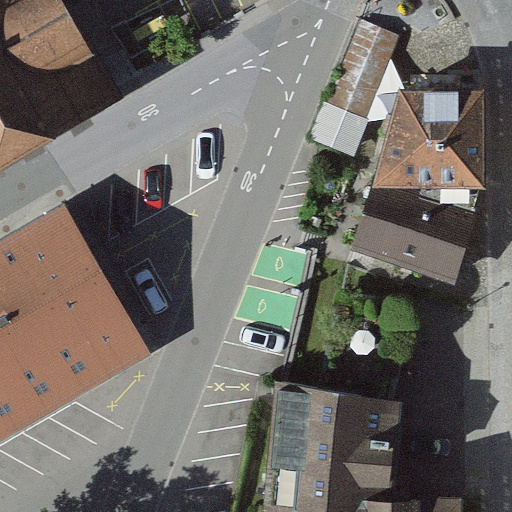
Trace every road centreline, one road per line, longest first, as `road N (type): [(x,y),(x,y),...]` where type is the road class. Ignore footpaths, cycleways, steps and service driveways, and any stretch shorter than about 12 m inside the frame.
road 1 (residential): [(288,63),(284,117),(127,511)]
road 2 (residential): [(0,198),(241,68),(288,63)]
